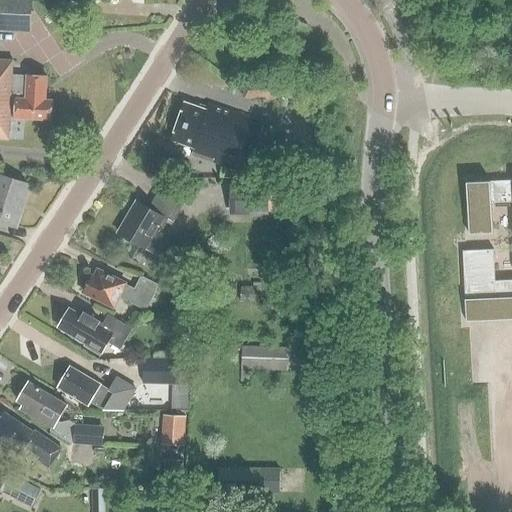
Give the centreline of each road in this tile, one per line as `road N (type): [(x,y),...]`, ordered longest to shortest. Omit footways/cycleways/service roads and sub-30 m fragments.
road 1 (primary): [(393,511),(376,179),(383,103)]
road 2 (tertiary): [(0,311),(214,0)]
